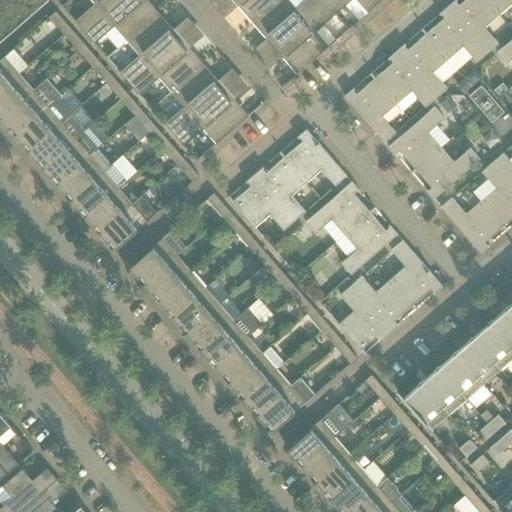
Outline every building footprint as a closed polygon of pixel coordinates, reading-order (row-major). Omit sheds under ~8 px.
[(75,22),(85,32),(121,0),(92,0),(95,4),(75,22)] [(121,0),(85,32),(94,43),(105,34),(118,48),(127,40),(159,13),(158,12),(155,15),(142,0),(121,0)] [(251,22),(252,22),(277,0),(237,0),(254,19),(251,22)] [(273,47),(274,48),(325,3),(322,0),(307,0),(296,10),(287,0),(277,0),(252,22),(252,23),(255,20),(276,45),(273,47)] [(329,0),(325,3),(335,14),(351,0),(356,0),(368,13),(382,0),(329,0)] [(456,0),(455,0),(447,7),(487,53),(498,44),(484,28),(499,15),(485,0),(464,0),(459,5),(456,2),(457,1),(456,0)] [(511,0),(485,0),(499,15),(511,3),(511,0)] [(325,3),(274,48),(275,48),(278,46),(299,71),(296,73),(297,74),(329,47),(315,31),(335,14),(325,3)] [(444,18),(425,34),(447,60),(463,46),(472,57),(477,62),(487,53),(447,7),(439,14),(440,15),(441,14),(444,18)] [(49,17),(64,34),(71,29),(56,12),(49,17)] [(120,73),(129,84),(181,39),(181,38),(178,41),(156,16),(159,14),(159,13),(127,40),(140,55),(120,73)] [(374,17),(363,27),(374,39),(385,29),(374,17)] [(64,34),(78,51),(85,45),(71,29),(64,34)] [(405,44),(395,52),(436,98),(447,88),(442,83),(433,72),(447,60),(425,34),(407,50),(404,46),(405,45),(405,44)] [(159,77),(172,92),(203,64),(200,66),(179,42),(182,39),(181,39),(129,84),(139,95),(159,77)] [(511,59),(511,39),(497,53),(507,64),(511,61),(511,59)] [(78,51),(92,67),(99,61),(85,45),(78,51)] [(463,46),(447,60),(456,70),(472,57),(463,46)] [(393,63),(374,79),(396,104),(411,91),(417,98),(425,107),(436,98),(395,52),(387,59),(388,60),(390,59),(393,63)] [(0,90),(17,75),(3,58),(0,59),(0,90)] [(442,83),(456,70),(447,60),(433,72),(442,83)] [(92,67),(107,84),(114,78),(99,61),(92,67)] [(164,124),(174,135),(226,90),(225,89),(222,92),(201,67),(204,65),(203,64),(172,92),(185,107),(164,124)] [(471,71),(464,77),(473,86),(481,79),(475,71),(471,71)] [(0,117),(0,118),(32,91),(17,75),(0,90),(0,113),(2,116),(0,117)] [(107,84),(121,100),(127,94),(114,78),(107,84)] [(32,91),(0,118),(8,128),(11,126),(16,132),(13,134),(14,135),(58,97),(60,95),(46,79),(32,91)] [(396,104),(374,79),(356,94),(353,91),(354,90),(353,89),(344,97),(385,143),(386,142),(385,142),(396,133),(382,117),(396,104)] [(464,79),(458,85),(464,92),(471,86),(464,79)] [(502,83),(498,87),(503,92),(507,89),(502,83)] [(469,96),(492,122),(504,112),(481,85),(469,96)] [(497,87),(494,91),(499,96),(502,93),(497,87)] [(226,90),(174,135),(183,146),(203,128),(217,144),(248,116),(248,115),(245,118),(223,93),(226,90)] [(411,91),(396,104),(402,111),(417,98),(411,91)] [(511,100),(505,92),(498,98),(506,107),(511,102),(511,100)] [(121,100),(135,116),(141,110),(127,94),(121,100)] [(27,150),(28,151),(71,115),(72,114),(58,97),(14,135),(22,145),(25,142),(30,148),(27,150)] [(449,97),(441,105),(448,112),(456,105),(449,97)] [(399,151),(416,170),(442,148),(428,132),(437,125),(444,118),(434,107),(389,146),(388,147),(396,156),(397,155),(396,154),(399,151)] [(135,116),(149,132),(156,127),(141,110),(135,116)] [(71,115),(28,151),(37,161),(39,159),(44,164),(42,167),(42,168),(83,132),(85,131),(71,115)] [(428,132),(442,148),(450,140),(437,125),(428,132)] [(149,132),(163,148),(170,143),(156,127),(149,132)] [(302,141),(283,157),(306,183),(321,170),(335,186),(345,177),(346,176),(320,146),(318,143),(306,130),(297,138),(298,139),(299,138),(302,141)] [(485,136),(484,143),(489,149),(499,140),(491,130),(485,136)] [(83,132),(42,168),(51,177),(53,175),(58,181),(56,183),(57,184),(97,149),(83,132)] [(163,148),(177,165),(184,159),(170,143),(163,148)] [(442,148),(416,170),(431,188),(428,191),(427,189),(426,190),(434,200),(435,199),(434,199),(480,159),(470,148),(454,162),(442,148)] [(70,199),(71,200),(111,165),(97,149),(57,184),(65,194),(68,191),(73,197),(70,199)] [(503,153),(492,163),(511,186),(511,163),(509,160),(503,153)] [(263,167),(254,175),(294,221),(305,211),(291,196),(306,183),(283,157),(266,173),(262,169),(264,168),(263,167)] [(184,159),(177,165),(192,182),(199,176),(184,159)] [(495,188),(480,201),(502,227),(511,218),(511,186),(492,163),(482,172),(488,179),(495,188)] [(84,216),(85,217),(117,189),(126,181),(111,165),(71,200),(79,210),(82,208),(87,213),(84,216)] [(294,221),(254,175),(246,182),(247,183),(248,182),(251,186),(233,201),(229,197),(228,197),(254,228),(270,214),(283,230),(294,221)] [(473,193),(480,201),(495,188),(488,179),(473,193)] [(331,219),(345,235),(370,213),(354,194),(357,191),(358,192),(359,191),(351,182),(350,183),(351,183),(305,222),(315,233),(323,227),(331,219)] [(98,232),(99,233),(131,205),(117,189),(85,217),(93,226),(96,224),(101,230),(98,232)] [(207,199),(222,216),(228,210),(214,193),(207,199)] [(131,205),(99,233),(107,242),(110,240),(115,246),(114,247),(116,248),(157,213),(142,196),(131,205)] [(502,227),(480,201),(466,214),(452,198),(442,207),(441,206),(440,207),(481,254),(490,246),(489,245),(488,246),(484,242),(502,227)] [(222,216),(236,232),(243,227),(228,210),(222,216)] [(370,213),(345,235),(357,249),(348,257),(341,263),(351,274),(396,235),(396,236),(397,235),(389,225),(388,226),(389,227),(386,231),(370,213)] [(336,242),(345,235),(331,219),(323,227),(336,242)] [(236,232),(250,249),(257,243),(243,227),(236,232)] [(143,283),(144,284),(177,255),(186,247),(171,230),(129,267),(138,278),(140,275),(145,281),(143,283)] [(345,235),(336,242),(348,257),(357,249),(345,235)] [(405,267),(390,280),(412,305),(431,289),(434,293),(433,294),(433,295),(442,287),(431,273),(429,270),(428,271),(402,240),(401,241),(401,242),(391,251),(405,267)] [(250,249),(265,265),(271,259),(257,243),(250,249)] [(177,255),(144,284),(152,294),(155,292),(160,297),(157,300),(158,301),(191,272),(177,255)] [(265,265),(279,281),(285,276),(271,259),(265,265)] [(191,272),(158,301),(166,310),(169,308),(174,314),(171,316),(172,317),(205,288),(191,272)] [(279,281),(293,298),(299,292),(285,276),(279,281)] [(362,276),(350,286),(390,332),(399,324),(398,323),(397,324),(394,321),(412,305),(390,280),(375,292),(362,276)] [(390,332),(350,286),(340,295),(354,311),(338,324),(363,353),(365,355),(365,354),(361,349),(379,334),(382,337),(381,338),(382,339),(390,332)] [(205,288),(172,317),(180,326),(183,324),(188,330),(185,332),(186,333),(220,304),(205,288)] [(293,298),(307,314),(314,308),(299,292),(293,298)] [(511,303),(494,319),(511,340),(511,303)] [(220,304),(186,333),(195,343),(197,340),(202,346),(200,348),(200,349),(234,320),(220,304)] [(234,320),(200,349),(209,359),(211,357),(216,363),(214,365),(215,366),(248,336),(262,325),(247,308),(234,320)] [(307,314),(321,330),(328,325),(314,308),(307,314)] [(511,340),(494,319),(475,335),(502,365),(511,356),(511,340)] [(321,330),(335,346),(342,341),(328,325),(321,330)] [(475,335),(457,351),(484,381),(499,368),(501,371),(502,370),(500,367),(502,365),(475,335)] [(248,336),(215,366),(223,375),(226,373),(231,379),(228,381),(229,382),(262,353),(248,336)] [(342,341),(335,346),(350,364),(357,358),(342,341)] [(242,397),(243,398),(276,369),(284,363),(270,346),(262,353),(229,382),(237,392),(240,389),(245,395),(242,397)] [(457,351),(439,366),(466,397),(481,383),(484,386),(485,385),(482,382),(484,381),(457,351)] [(439,366),(421,382),(448,412),(464,398),(467,401),(468,400),(465,397),(466,397),(439,366)] [(276,369),(243,398),(251,408),(254,406),(259,411),(256,414),(257,415),(291,385),(276,369)] [(365,381),(380,398),(386,392),(371,375),(365,381)] [(291,385),(257,415),(265,424),(268,422),(273,428),(272,428),(274,430),(314,395),(299,378),(291,385)] [(404,397),(403,398),(432,431),(433,430),(431,427),(447,413),(449,416),(450,415),(448,412),(421,382),(404,397)] [(380,398),(394,414),(401,408),(386,392),(380,398)] [(394,414),(408,430),(415,425),(401,408),(394,414)] [(318,421),(287,449),(296,459),(298,457),(303,463),(301,465),(302,466),(333,438),(344,429),(329,411),(318,421)] [(0,464),(7,473),(18,464),(0,443),(0,435),(10,426),(0,414),(0,464)] [(498,414),(488,423),(495,431),(505,423),(498,414)] [(495,431),(488,423),(476,433),(484,441),(495,431)] [(408,430),(422,447),(429,441),(415,425),(408,430)] [(511,430),(511,429),(500,438),(507,447),(511,442),(511,430)] [(315,481),(316,482),(347,455),(333,438),(302,466),(310,475),(313,473),(318,479),(315,481)] [(507,447),(500,438),(489,448),(497,456),(507,447)] [(459,448),(466,457),(477,447),(469,439),(459,448)] [(422,447),(437,463),(443,457),(429,441),(422,447)] [(472,463),(479,472),(490,462),(482,454),(472,463)] [(329,498),(330,498),(362,471),(347,455),(316,482),(324,492),(327,490),(332,495),(329,498)] [(437,463),(451,479),(457,474),(443,457),(437,463)] [(362,471),(330,498),(335,505),(338,508),(341,506),(346,511),(345,511),(347,511),(386,478),(372,462),(362,471)] [(12,498),(0,508),(0,511),(18,511),(57,479),(47,468),(32,481),(22,469),(2,486),(12,498)] [(457,474),(451,479),(465,496),(471,490),(457,474)] [(386,478),(347,511),(380,511),(401,494),(396,489),(397,488),(392,482),(391,483),(386,478)] [(57,479),(18,511),(59,511),(52,503),(66,490),(57,479)] [(511,511),(511,486),(511,485),(510,485),(511,487),(511,488),(496,502),(493,500),(492,501),(501,511),(511,511)] [(465,496),(479,511),(486,506),(471,490),(465,496)] [(401,494),(380,511),(413,511),(415,511),(401,494)] [(478,511),(465,496),(454,505),(460,511),(478,511)]
